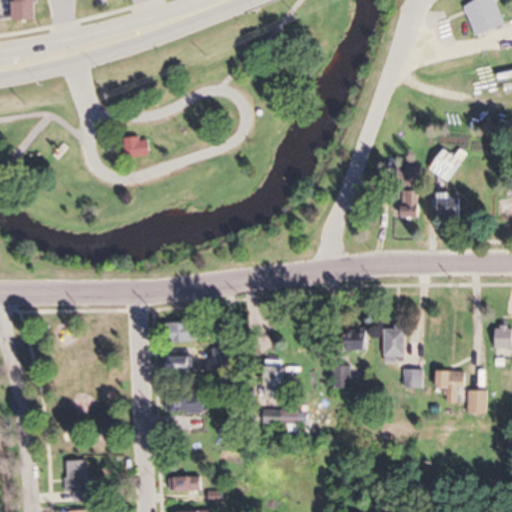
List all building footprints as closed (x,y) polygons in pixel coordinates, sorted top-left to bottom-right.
[(17,0),(18,21),(42,21),(41,0),(17,0)] [(483,0),(469,6),(481,37),(510,26),(499,0),(483,0)] [(129,158),(154,158),(154,138),(129,138),(129,158)] [(466,162),(446,149),(431,170),(451,184),(466,162)] [(502,201),(502,219),(511,218),(511,189),(508,190),(509,200),(502,201)] [(468,218),(467,198),(453,199),(439,199),(440,219),(468,218)] [(201,322),(176,322),(176,342),(201,342),(201,322)] [(511,326),(496,326),(496,348),(511,347),(511,326)] [(388,363),(409,363),(409,327),(388,327),(388,363)] [(215,372),(237,372),(237,349),(215,349),(215,372)] [(200,357),(169,357),(169,374),(200,374),(200,357)] [(291,366),(268,366),(268,397),(282,397),(282,389),(291,389),(291,366)] [(490,390),(470,390),(470,414),(490,414),(490,390)] [(207,413),(207,394),(170,394),(171,414),(207,413)] [(309,424),(309,411),(276,412),(276,425),(309,424)] [(93,461),(70,461),(70,503),(93,503),(93,461)] [(176,476),(176,492),(205,492),(205,476),(176,476)]
